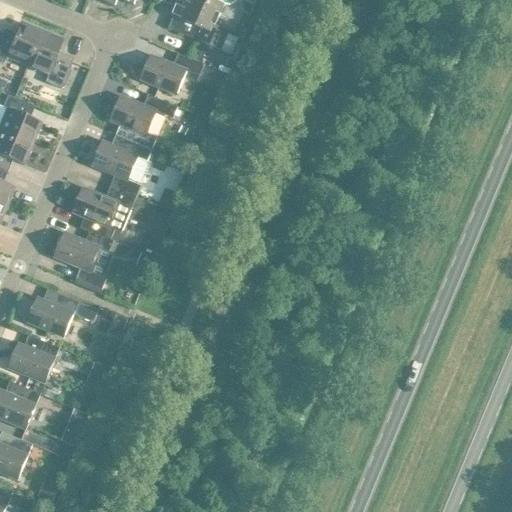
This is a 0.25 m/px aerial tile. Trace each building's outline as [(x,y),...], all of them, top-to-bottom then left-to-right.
[(172,16),(167,28),(220,50),(227,33),(228,31),(224,29),(216,26),(224,5),(213,0),(186,0),(184,6),(176,3),(171,16),(172,16)] [(26,66),(40,32),(19,23),(15,34),(3,29),(2,32),(0,31),(0,59),(4,61),(6,57),(26,66)] [(62,40),(40,32),(26,66),(47,74),(44,82),(60,89),(72,58),(57,52),(62,40)] [(186,71),(199,76),(203,67),(203,65),(178,54),(173,65),(150,56),(140,80),(176,95),(186,71)] [(203,67),(199,76),(215,83),(219,73),(203,67)] [(0,123),(0,130),(31,144),(40,123),(29,118),(34,106),(7,95),(2,107),(6,109),(0,123)] [(120,97),(110,121),(119,125),(115,135),(150,149),(155,137),(147,134),(156,112),(172,119),(177,107),(148,95),(143,106),(120,97)] [(0,169),(7,172),(11,160),(23,165),(31,144),(0,130),(0,169)] [(102,142),(92,166),(114,175),(110,187),(136,197),(140,186),(150,163),(145,161),(150,149),(115,135),(111,145),(102,142)] [(0,207),(4,209),(13,188),(2,183),(7,172),(0,169),(0,207)] [(83,188),(72,213),(84,218),(79,228),(89,232),(104,238),(104,237),(110,240),(114,230),(121,233),(131,209),(136,197),(110,187),(105,198),(83,188)] [(172,211),(178,197),(165,192),(159,206),(172,211)] [(63,217),(66,206),(47,200),(43,211),(63,217)] [(64,233),(54,258),(80,268),(76,280),(101,290),(106,279),(103,278),(113,255),(108,253),(113,241),(110,240),(104,237),(104,238),(89,232),(85,242),(64,233)] [(154,257),(141,252),(135,265),(148,271),(154,257)] [(37,298),(27,323),(63,338),(73,315),(93,323),(98,311),(47,290),(43,301),(37,298)] [(112,322),(124,327),(127,320),(115,315),(112,322)] [(28,336),(24,347),(18,344),(8,369),(44,384),(59,348),(28,336)] [(9,382),(5,392),(0,390),(0,419),(25,430),(40,394),(9,382)] [(0,473),(18,480),(32,445),(1,432),(0,434),(0,473)] [(0,511),(4,511),(13,491),(0,485),(0,511)]
